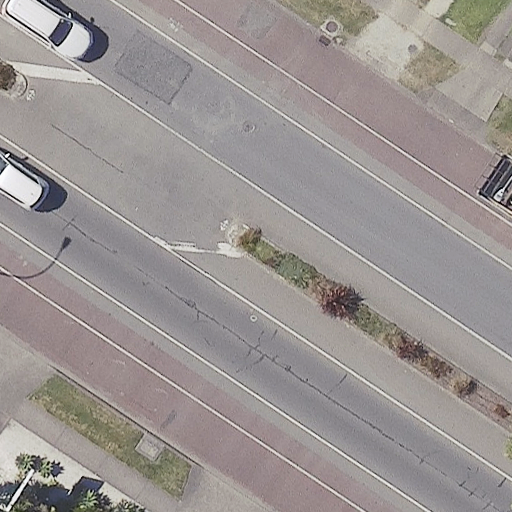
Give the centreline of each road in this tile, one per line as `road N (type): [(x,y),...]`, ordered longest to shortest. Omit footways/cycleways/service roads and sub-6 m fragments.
road 1 (secondary): [(493,511),(80,232)]
road 2 (secondary): [(178,89),(511,311)]
road 3 (secondary): [(80,232),(178,89)]
road 4 (secondary): [(44,0),(178,89)]
